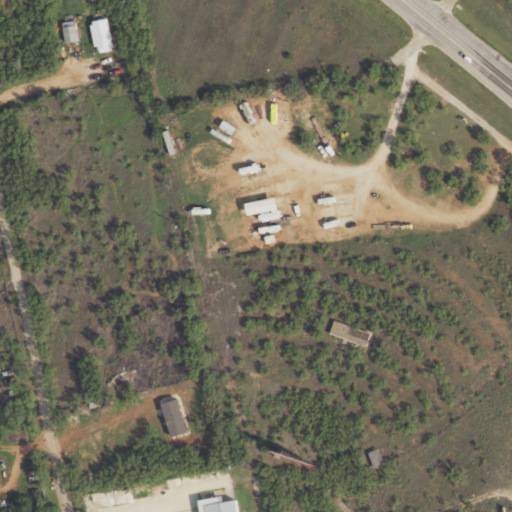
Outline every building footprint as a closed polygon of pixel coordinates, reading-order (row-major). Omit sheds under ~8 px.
[(114,50),(109,18),(92,21),(97,53),(114,50)] [(64,22),(66,42),(80,41),(78,20),(64,22)] [(251,201),(252,213),(284,210),(282,197),(251,201)] [(373,330),(336,322),(333,335),(370,343),(373,330)] [(229,495),(204,499),(206,511),(245,511),(243,499),(230,502),(229,495)]
